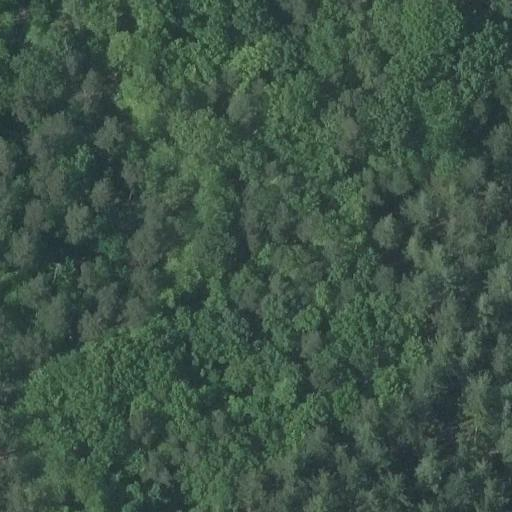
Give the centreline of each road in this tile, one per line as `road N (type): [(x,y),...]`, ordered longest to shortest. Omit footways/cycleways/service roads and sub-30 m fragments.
road 1 (track): [(249,0),(488,511)]
road 2 (track): [(0,80),(149,13)]
road 3 (track): [(30,511),(0,385)]
